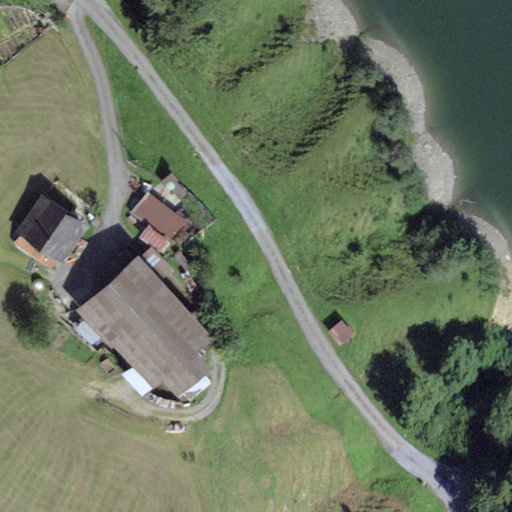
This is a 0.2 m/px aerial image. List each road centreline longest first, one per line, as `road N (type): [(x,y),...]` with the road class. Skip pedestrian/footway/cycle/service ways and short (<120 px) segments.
road 1 (unclassified): [(452,511),(358,398),(242,208),(85,0)]
road 2 (unknown): [(76,0),(107,90),(121,207)]
